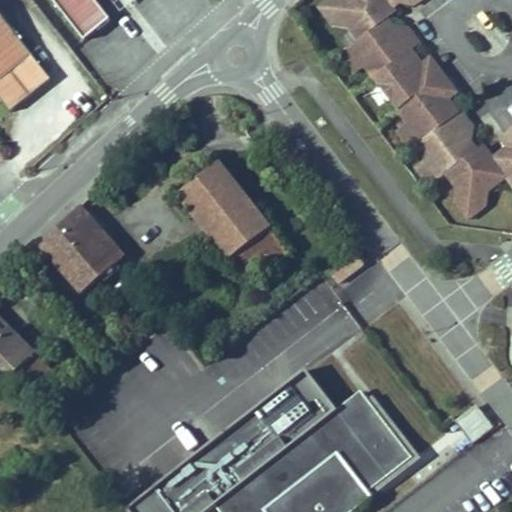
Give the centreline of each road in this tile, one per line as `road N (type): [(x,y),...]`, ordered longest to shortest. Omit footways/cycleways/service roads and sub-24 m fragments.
road 1 (residential): [(236,56),(438,317)]
road 2 (residential): [(0,249),(151,110),(199,72),(236,56)]
road 3 (residential): [(438,317),(511,419)]
